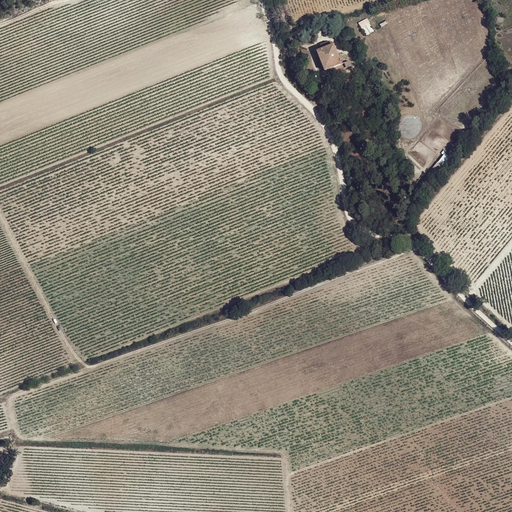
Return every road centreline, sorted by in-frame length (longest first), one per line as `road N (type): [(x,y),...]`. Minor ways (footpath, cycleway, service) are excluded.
road 1 (residential): [(267,0),(279,70),(325,117),(350,222),(372,247),(406,243),(511,339)]
road 2 (track): [(406,243),(391,258),(0,399)]
road 3 (track): [(0,217),(85,372)]
